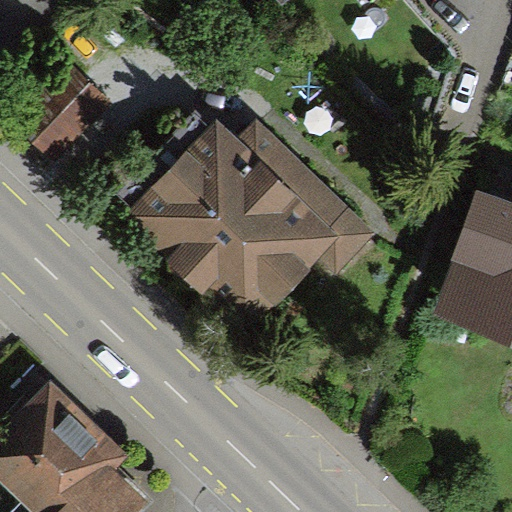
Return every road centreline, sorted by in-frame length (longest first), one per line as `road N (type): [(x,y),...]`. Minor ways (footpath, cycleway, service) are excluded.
road 1 (primary): [(254,468),(0,229)]
road 2 (residential): [(501,0),(450,140)]
